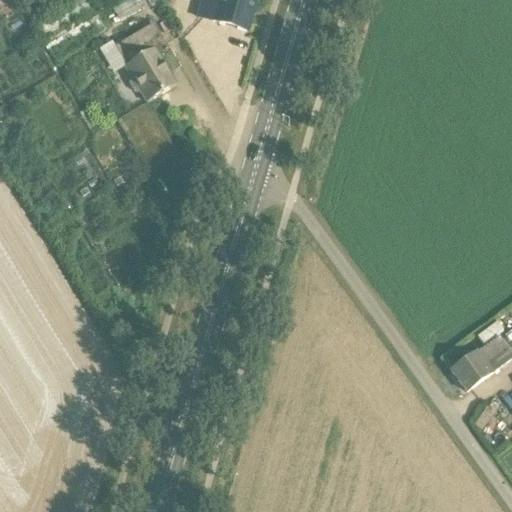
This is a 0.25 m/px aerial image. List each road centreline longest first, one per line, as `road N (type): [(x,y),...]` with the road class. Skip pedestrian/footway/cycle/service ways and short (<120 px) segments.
road 1 (primary): [(166,511),(311,0)]
road 2 (track): [(511,496),(264,165)]
